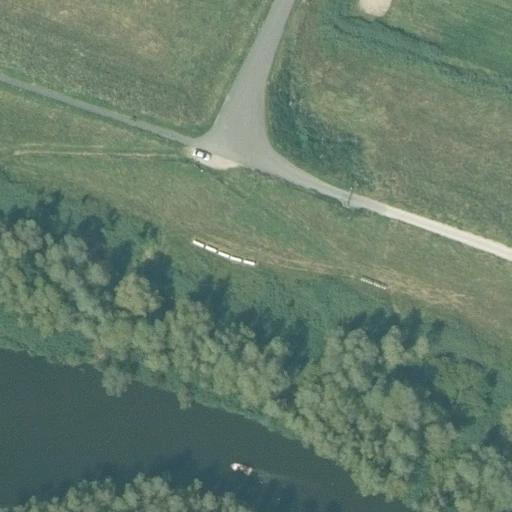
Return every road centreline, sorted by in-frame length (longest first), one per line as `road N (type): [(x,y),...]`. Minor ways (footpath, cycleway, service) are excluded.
road 1 (track): [(511,256),(212,148)]
road 2 (unclassified): [(212,148),(284,0)]
